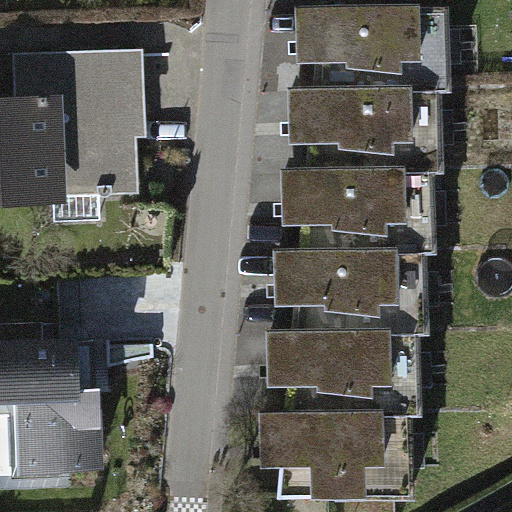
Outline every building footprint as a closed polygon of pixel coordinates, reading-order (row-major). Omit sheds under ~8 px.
[(466,0),(405,0),(322,3),(325,80),(458,75),(470,75),(466,0)] [(19,51),(21,85),(51,83),(57,191),(151,185),(148,126),(161,126),(156,42),(19,51)] [(325,80),(314,80),(317,162),(452,157),(461,157),(458,75),(325,80)] [(0,194),(57,191),(51,83),(21,85),(0,86),(0,194)] [(317,162),(306,162),(309,243),(445,238),(455,238),(452,157),(317,162)] [(309,243),(300,243),(303,322),(435,318),(447,317),(445,238),(309,243)] [(303,322),(290,322),(292,402),(429,398),(438,398),(435,318),(303,322)] [(94,329),(0,331),(0,388),(21,388),(24,455),(98,452),(94,329)] [(292,402),(282,403),(285,487),(432,482),(429,398),(292,402)]
